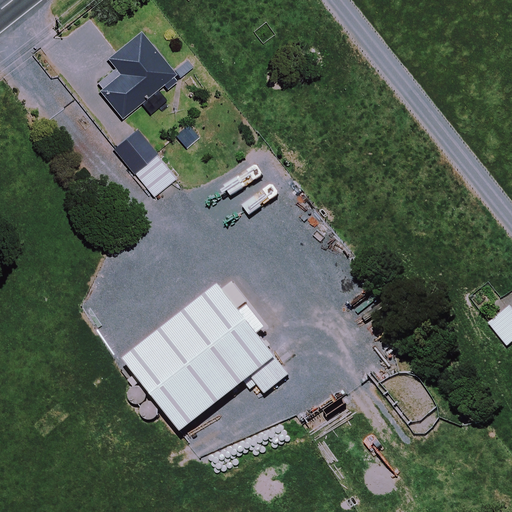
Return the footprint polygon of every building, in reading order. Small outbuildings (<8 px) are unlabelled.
[(176,73),(142,32),(108,60),(120,74),(99,91),(121,118),(176,73)] [(177,178),(138,131),(114,150),(154,197),(177,178)] [(294,244),(281,227),(268,237),(281,254),(294,244)] [(511,342),(511,309),(509,307),(489,323),(507,346),(511,342)] [(262,364),(216,308),(193,327),(239,383),(262,364)] [(315,425),(296,395),(283,403),(302,433),(315,425)]
